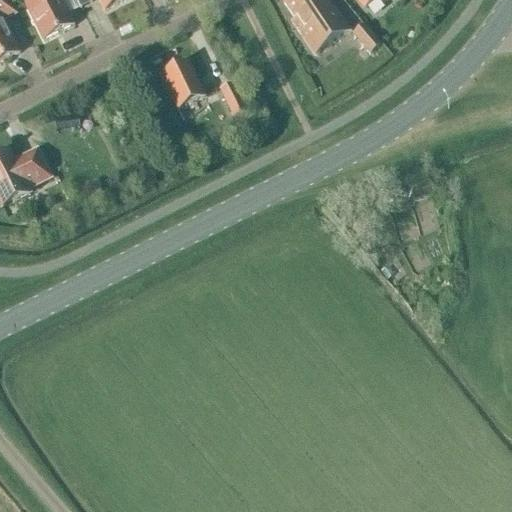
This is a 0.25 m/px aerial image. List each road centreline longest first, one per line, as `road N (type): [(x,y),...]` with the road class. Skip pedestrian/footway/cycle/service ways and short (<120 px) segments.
road 1 (secondary): [(0,327),(380,140),(456,72),(511,3)]
road 2 (residential): [(0,111),(232,0)]
